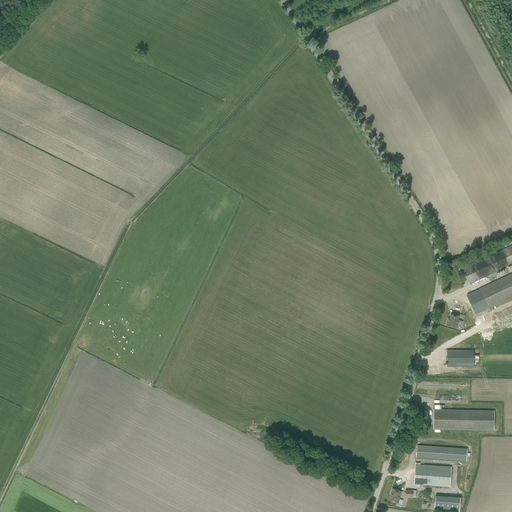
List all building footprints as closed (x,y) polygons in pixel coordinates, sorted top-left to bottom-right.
[(511,245),(463,268),(470,284),(511,264),(511,245)] [(479,289),(488,309),(511,297),(511,277),(511,274),(479,289)] [(447,322),(446,325),(456,328),(460,329),(461,326),(458,324),(456,324),(459,316),(451,314),(449,318),(448,322),(447,322)] [(447,366),(474,366),(474,350),(452,350),(447,350),(447,366)] [(433,429),(438,429),(493,430),(494,411),(455,410),(441,410),(441,405),(434,405),(434,409),(433,429)] [(416,457),(421,458),(466,461),(467,449),(417,445),(416,457)] [(414,485),(450,487),(451,467),(415,464),(414,485)] [(389,501),(394,502),(398,504),(402,492),(392,488),(390,493),(391,493),(389,501)] [(434,511),(449,511),(459,511),(460,498),(435,496),(434,511)]
